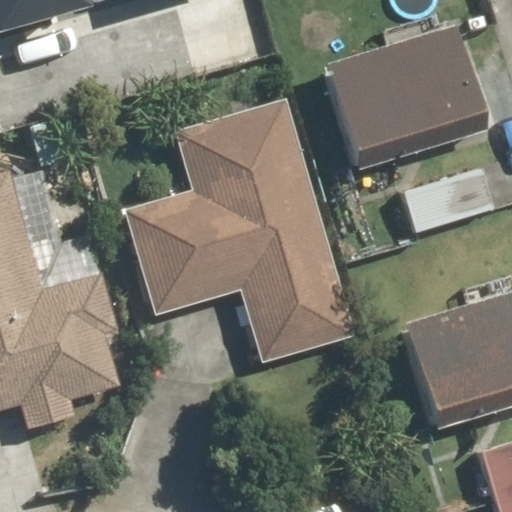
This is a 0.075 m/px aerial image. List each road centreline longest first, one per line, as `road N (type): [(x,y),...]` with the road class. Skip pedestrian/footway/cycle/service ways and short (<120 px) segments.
road 1 (residential): [(0,89),(208,28)]
road 2 (residential): [(151,511),(180,389)]
